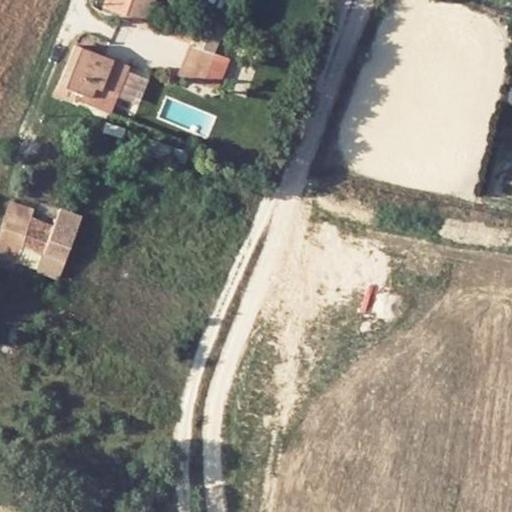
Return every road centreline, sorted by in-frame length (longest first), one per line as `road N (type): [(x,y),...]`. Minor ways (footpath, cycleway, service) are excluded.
road 1 (unknown): [(334,0),(193,341),(177,404),(175,511)]
road 2 (track): [(75,0),(8,158)]
